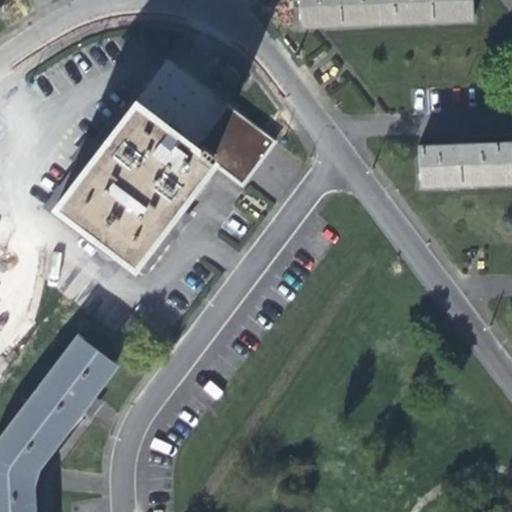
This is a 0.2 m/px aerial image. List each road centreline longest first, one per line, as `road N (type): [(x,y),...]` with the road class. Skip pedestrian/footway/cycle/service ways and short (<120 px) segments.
road 1 (residential): [(124,511),(125,448),(135,422),(329,157)]
road 2 (residential): [(329,157),(511,388)]
road 3 (residential): [(181,0),(230,29),(329,157)]
road 4 (unknown): [(329,157),(353,129),(378,121),(485,119)]
road 5 (residential): [(0,66),(94,5),(123,0)]
